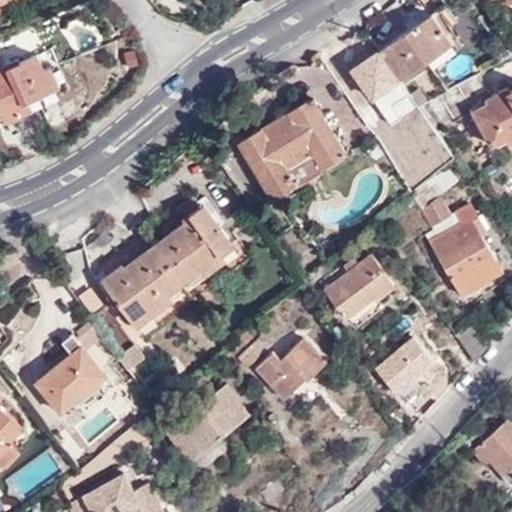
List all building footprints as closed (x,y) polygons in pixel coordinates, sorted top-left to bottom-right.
[(431,11),(378,47),(400,78),(453,40),(431,11)] [(0,101),(8,121),(27,114),(23,105),(33,100),(65,87),(55,62),(43,67),(38,56),(8,68),(5,61),(0,63),(0,101)] [(492,94),(480,72),(427,102),(440,125),(453,117),(455,122),(474,110),(492,142),(506,134),(509,140),(511,138),(511,87),(510,89),(508,84),(492,94)] [(310,99),(239,143),(273,200),(345,154),(310,99)] [(23,105),(27,114),(37,110),(33,100),(23,105)] [(457,181),(446,166),(431,178),(436,182),(429,188),(437,197),(440,194),(457,181)] [(436,182),(431,178),(412,193),(426,211),(441,235),(431,241),(461,294),(504,269),(481,231),(475,221),(480,217),(472,204),(452,216),(440,194),(437,197),(429,188),(436,182)] [(180,216),(153,237),(180,276),(193,267),(200,273),(222,254),(218,248),(228,241),(196,199),(178,213),(180,216)] [(475,221),(481,231),(490,226),(483,215),(480,217),(475,221)] [(180,276),(153,237),(121,261),(118,257),(98,271),(133,320),(167,295),(162,290),(180,276)] [(367,257),(323,290),(344,320),(373,299),(376,303),(392,291),(367,257)] [(459,338),(475,359),(491,341),(476,323),(459,338)] [(60,333),(65,339),(76,330),(71,324),(60,333)] [(76,330),(65,339),(70,345),(34,373),(58,404),(71,394),(105,367),(76,330)] [(451,332),(435,346),(449,364),(464,350),(451,332)] [(263,334),(250,344),(258,354),(272,343),(263,334)] [(273,350),(253,366),(276,395),(298,377),(301,379),(322,363),(301,337),(277,354),(273,350)] [(105,367),(71,394),(76,400),(80,398),(83,402),(114,378),(105,367)] [(224,380),(165,424),(186,454),(246,409),(224,380)] [(0,462),(1,461),(3,464),(19,446),(7,435),(19,422),(0,403),(0,462)] [(508,417),(472,449),(483,463),(488,459),(501,473),(511,463),(511,420),(508,417)] [(276,477),(261,488),(267,498),(283,486),(276,477)]
